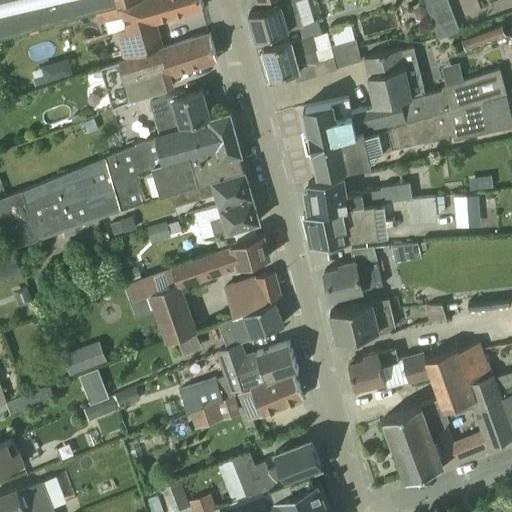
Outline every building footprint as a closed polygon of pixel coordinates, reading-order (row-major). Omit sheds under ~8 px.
[(117,4),(115,0),(0,0),(0,37),(32,28),(39,26),(87,12),(87,13),(117,4)] [(116,37),(123,58),(164,46),(155,18),(203,5),(202,0),(134,0),(121,4),(102,10),(105,20),(124,15),(129,33),(116,37)] [(289,0),(280,3),(260,9),(249,13),(250,16),(249,18),(251,25),(252,26),(256,38),(300,26),(304,37),(322,31),(318,20),(303,25),(295,0),(289,0)] [(257,0),(260,9),(280,3),(289,0),(257,0)] [(448,0),(433,0),(426,3),(430,14),(451,6),(448,0)] [(451,6),(430,14),(435,26),(456,18),(451,6)] [(415,12),(417,18),(423,20),(428,15),(426,9),(420,7),(415,12)] [(439,38),(460,30),(456,18),(435,26),(439,38)] [(502,23),(462,37),(466,50),(506,36),(502,23)] [(322,32),(322,31),(304,37),(263,49),(271,77),(312,65),(315,75),(337,69),(337,67),(338,67),(331,43),(330,43),(327,31),(322,32)] [(164,46),(123,58),(123,60),(99,66),(103,81),(104,81),(112,108),(131,101),(131,98),(173,85),(170,75),(217,59),(210,33),(164,48),(164,46)] [(356,36),(331,43),(338,67),(362,60),(356,36)] [(400,47),(364,56),(375,104),(376,105),(425,93),(414,46),(400,49),(400,47)] [(376,105),(375,104),(351,110),(349,97),(304,106),(319,174),(371,162),(369,153),(438,138),(438,137),(453,133),(454,138),(489,130),(483,100),(507,95),(500,67),(444,85),(445,88),(425,93),(376,105)] [(149,101),(158,132),(211,116),(203,89),(185,95),(183,91),(149,101)] [(0,215),(11,247),(13,246),(169,189),(207,177),(244,166),(240,153),(242,153),(230,110),(211,116),(158,132),(159,133),(154,134),(155,136),(154,137),(156,143),(0,197),(0,215)] [(71,117),(73,122),(81,118),(79,113),(71,117)] [(169,189),(13,246),(14,247),(170,193),(173,204),(216,190),(224,214),(210,218),(215,232),(221,230),(223,235),(234,232),(233,228),(260,220),(244,166),(207,177),(169,189)] [(491,174),(480,176),(482,187),(493,186),(491,174)] [(342,175),(308,182),(309,188),(305,189),(309,212),(364,204),(405,198),(408,198),(412,198),(409,181),(380,185),(381,188),(361,191),(346,194),(342,175)] [(480,222),(479,193),(453,194),(454,223),(480,222)] [(397,212),(410,211),(408,198),(405,198),(364,204),(309,212),(305,213),(306,218),(311,243),(350,239),(349,237),(366,235),(366,236),(388,234),(386,220),(398,220),(397,212)] [(146,226),(151,241),(171,235),(167,220),(146,226)] [(238,266),(270,255),(264,232),(231,243),(232,245),(221,248),(166,265),(143,274),(143,275),(126,282),(131,297),(149,292),(167,339),(178,335),(195,329),(178,283),(200,275),(200,274),(237,262),(238,266)] [(418,242),(391,243),(394,256),(395,262),(421,256),(418,242)] [(356,266),(377,262),(373,245),(350,247),(353,260),(340,263),(341,266),(324,270),(331,297),(362,289),(356,266)] [(14,247),(13,246),(11,247),(0,251),(0,278),(22,271),(14,247)] [(123,270),(127,280),(141,275),(137,264),(123,270)] [(224,285),(235,314),(275,300),(282,298),(275,271),(224,285)] [(511,294),(467,299),(469,310),(510,305),(511,304),(511,294)] [(338,339),(349,336),(395,324),(388,296),(330,311),(338,339)] [(227,345),(241,340),(253,336),(252,334),(284,323),(275,300),(235,314),(219,320),(227,345)] [(428,304),(430,320),(448,317),(443,302),(428,304)] [(202,350),(198,336),(195,329),(178,335),(185,356),(202,350)] [(245,354),(241,340),(227,345),(215,349),(224,373),(216,376),(215,375),(179,387),(187,410),(188,410),(189,411),(218,400),(234,393),(233,389),(266,376),(267,380),(294,370),(299,368),(289,340),(245,354)] [(511,369),(492,375),(491,372),(489,373),(485,363),(480,348),(478,342),(458,349),(457,347),(440,353),(427,358),(433,375),(440,396),(440,397),(444,408),(474,398),(476,405),(477,406),(500,397),(498,391),(511,387),(511,369)] [(63,354),(71,374),(87,367),(80,347),(63,354)] [(433,375),(427,358),(424,349),(402,355),(402,357),(397,358),(395,348),(380,352),(380,350),(364,354),(365,358),(349,362),(355,388),(385,380),(387,386),(411,380),(412,381),(433,375)] [(79,372),(88,401),(108,394),(98,366),(79,372)] [(251,417),(304,396),(294,370),(267,380),(240,391),(251,417)] [(115,394),(120,407),(140,398),(134,385),(121,391),(115,393),(115,394)] [(45,386),(8,400),(5,401),(10,413),(50,398),(49,396),(45,386)] [(440,396),(421,403),(384,417),(394,445),(412,438),(412,436),(430,429),(431,432),(444,427),(445,426),(453,414),(477,406),(476,405),(474,398),(444,408),(440,397),(440,396)] [(490,445),(511,435),(511,429),(500,397),(477,406),(484,427),(490,445)] [(195,427),(224,416),(218,400),(189,411),(195,427)] [(88,420),(103,413),(98,401),(83,407),(88,420)] [(443,464),(490,445),(484,427),(453,439),(447,425),(445,426),(444,427),(431,432),(430,429),(412,436),(412,438),(394,445),(406,477),(443,464)] [(0,472),(24,462),(13,437),(0,441),(0,472)] [(322,465),(311,437),(274,452),(280,466),(267,471),(263,461),(253,464),(248,451),(231,458),(245,495),(270,486),(312,469),(322,465)] [(312,469),(270,486),(277,504),(268,507),(266,500),(236,511),(331,511),(318,479),(316,480),(312,469)] [(56,511),(49,492),(44,479),(19,488),(18,487),(0,493),(0,511),(56,511)] [(180,482),(169,487),(173,497),(184,492),(180,482)] [(188,500),(192,511),(200,511),(216,506),(210,491),(188,500)]
